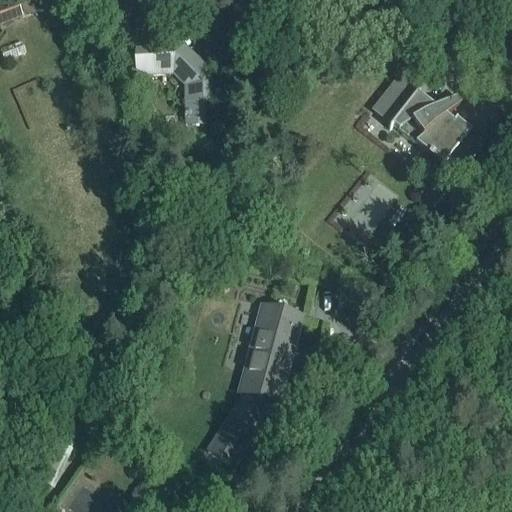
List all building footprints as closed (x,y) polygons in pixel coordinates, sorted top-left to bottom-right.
[(135,53),(136,73),(136,79),(172,78),(183,89),(183,127),(203,126),(203,104),(211,104),(211,94),(202,86),(210,77),(182,51),(174,60),(165,52),(135,53)] [(441,169),(419,196),(420,197),(424,192),(436,202),(433,207),(434,208),(483,145),(482,144),(480,147),(467,137),(470,134),(469,133),(466,136),(454,126),(456,124),(455,123),(453,125),(445,119),(461,105),(456,98),(435,111),(417,97),(420,94),(418,94),(388,131),(389,132),(392,129),(441,169)] [(3,145),(0,137),(0,157),(9,180),(17,176),(12,163),(11,163),(3,145)] [(301,321),(273,314),(261,311),(260,312),(273,315),(267,339),(254,336),(238,395),(244,397),(207,454),(233,471),(276,404),(270,400),(276,384),(283,386),(301,321)] [(74,448),(58,440),(38,485),(54,492),(74,448)]
